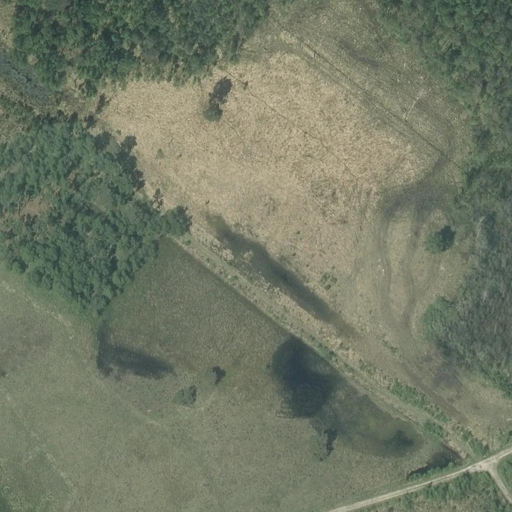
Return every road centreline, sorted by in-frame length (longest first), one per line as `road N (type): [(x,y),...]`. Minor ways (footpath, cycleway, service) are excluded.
road 1 (track): [(484,464),(215,263),(114,176),(117,159),(92,135),(86,113),(106,0)]
road 2 (track): [(339,511),(484,464)]
